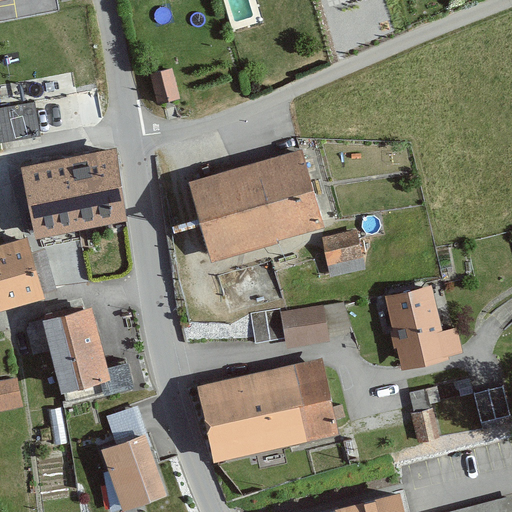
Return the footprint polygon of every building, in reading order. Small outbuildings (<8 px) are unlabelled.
[(172,69),(150,74),(157,104),(179,98),(172,69)] [(83,121),(83,95),(54,96),(55,122),(83,121)] [(35,104),(0,108),(0,142),(40,136),(35,104)] [(302,150),(189,182),(211,260),(324,227),(302,150)] [(115,151),(22,168),(36,239),(129,222),(115,151)] [(358,232),(323,239),(331,276),(366,269),(358,232)] [(0,311),(44,298),(26,238),(0,246),(0,311)] [(431,279),(384,291),(402,365),(462,350),(456,323),(442,326),(431,279)] [(343,296),(250,312),(256,344),(348,328),(343,296)] [(92,308),(43,321),(61,393),(111,380),(92,308)] [(320,358),(196,386),(213,463),(337,435),(320,358)] [(18,377),(0,380),(0,412),(24,409),(18,377)] [(511,405),(504,380),(412,408),(423,443),(511,415),(511,405)] [(118,446),(102,451),(122,511),(169,495),(138,406),(107,416),(118,446)] [(424,511),(511,511),(511,490),(424,510),(424,511)] [(404,511),(400,495),(331,511),(404,511)]
